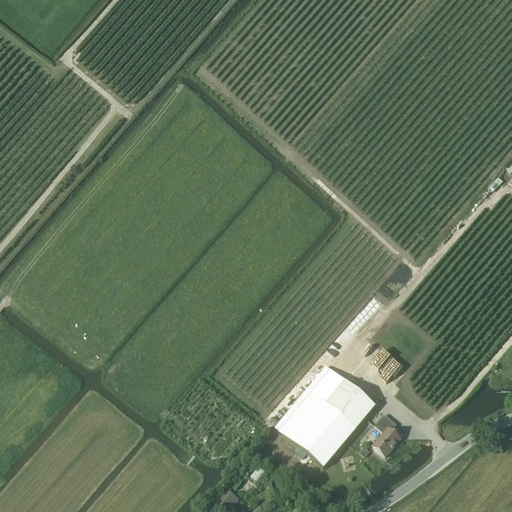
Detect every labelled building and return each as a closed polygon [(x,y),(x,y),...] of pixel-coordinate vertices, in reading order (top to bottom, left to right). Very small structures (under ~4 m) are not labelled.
[(323,471),(374,410),(343,384),(329,373),(278,434),(323,471)] [(383,437),(372,450),(384,460),(400,441),(390,434),(395,428),(383,417),(374,429),(383,437)] [(358,455),(363,460),(368,454),(363,450),(358,455)] [(235,481),(229,487),(234,491),(239,485),(235,481)] [(230,511),(239,501),(224,490),(212,505),(222,511),(230,511)]
